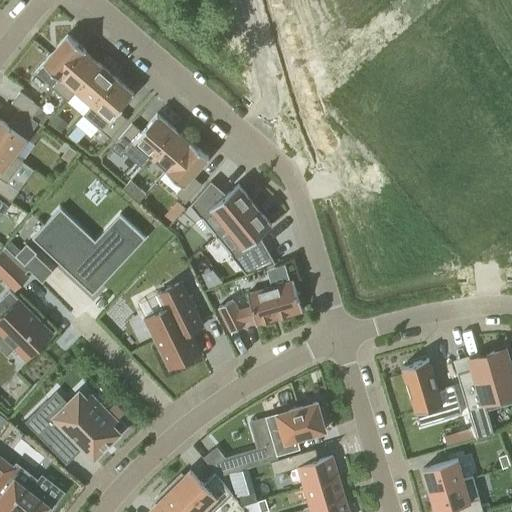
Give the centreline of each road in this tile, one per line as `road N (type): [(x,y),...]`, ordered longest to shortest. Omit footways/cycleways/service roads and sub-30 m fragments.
road 1 (residential): [(255,143),(84,0)]
road 2 (residential): [(340,339),(293,176),(255,143)]
road 3 (residential): [(179,428),(240,387),(340,339)]
road 4 (residential): [(389,511),(340,339)]
road 5 (residential): [(340,339),(456,308),(511,305)]
road 6 (residential): [(240,0),(267,92),(255,143)]
road 7 (residential): [(85,331),(179,428)]
